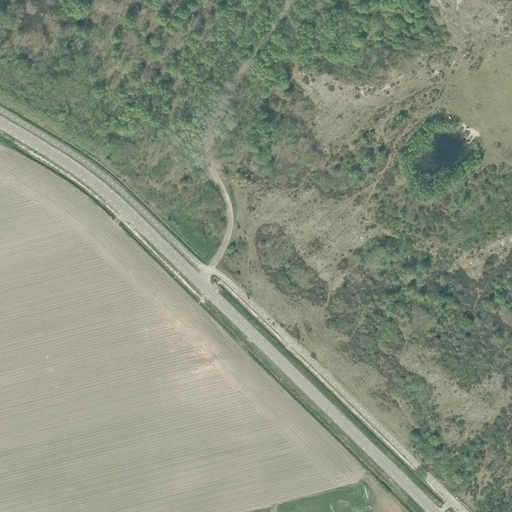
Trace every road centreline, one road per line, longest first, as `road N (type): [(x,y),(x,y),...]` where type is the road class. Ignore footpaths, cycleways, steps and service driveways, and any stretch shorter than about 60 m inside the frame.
road 1 (tertiary): [(433,511),(199,281)]
road 2 (unclassified): [(199,281),(229,228),(207,151),(209,124),(290,0)]
road 3 (tertiary): [(199,281),(117,201),(0,121)]
